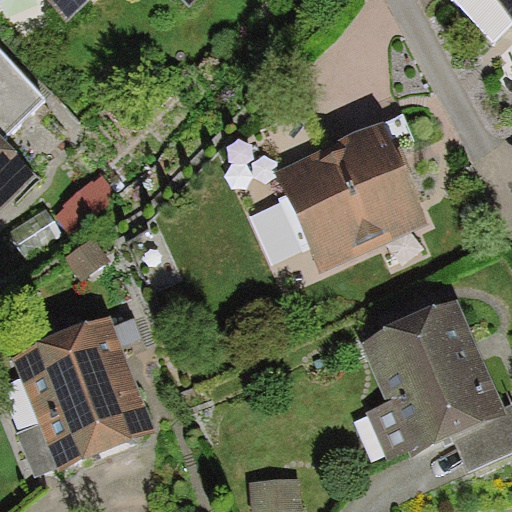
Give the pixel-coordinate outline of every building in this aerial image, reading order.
[(190,0),(50,0),(70,20),(90,0),(168,0),(179,11),(190,0)] [(511,0),(487,0),(511,25),(511,0)] [(0,141),(43,99),(0,55),(0,211),(28,184),(0,154),(0,141)] [(307,110),(251,133),(310,275),(420,230),(377,126),(323,149),(307,110)] [(511,407),(462,295),(352,344),(402,456),(455,433),(473,474),(511,457),(511,407)] [(108,327),(17,363),(59,468),(149,433),(108,327)] [(287,483),(248,485),(249,511),(288,509),(287,483)]
